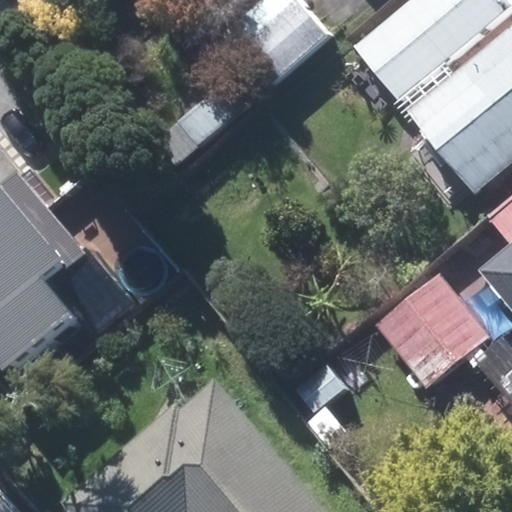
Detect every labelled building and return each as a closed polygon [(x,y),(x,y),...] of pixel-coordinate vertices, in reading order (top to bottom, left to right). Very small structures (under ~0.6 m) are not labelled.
[(310,0),(265,0),(227,32),(281,98),(347,44),(310,0)] [(511,0),(425,0),(366,46),(411,104),(511,24),(511,0)] [(511,42),(424,114),(488,194),(511,174),(511,42)] [(243,80),(165,146),(183,168),(262,102),(243,80)] [(0,365),(3,370),(49,333),(64,353),(131,300),(88,247),(83,251),(19,170),(0,185),(0,365)] [(511,212),(498,225),(511,241),(511,255),(488,276),(511,303),(511,212)] [(448,272),(382,326),(433,388),(498,334),(448,272)] [(344,511),(297,455),(233,379),(200,407),(194,400),(70,504),(76,511),(344,511)] [(30,511),(0,474),(0,511),(30,511)]
